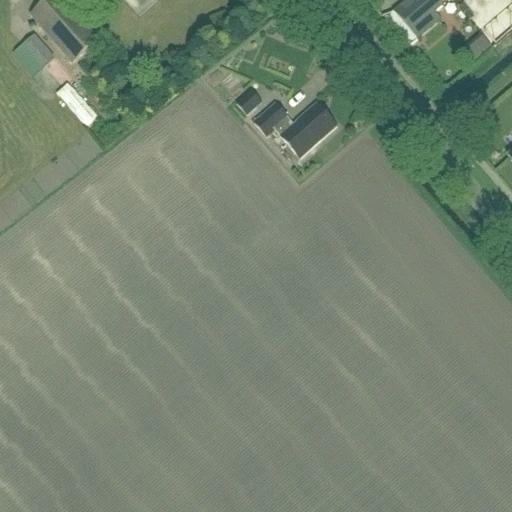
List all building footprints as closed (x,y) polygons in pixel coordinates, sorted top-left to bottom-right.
[(76,69),(102,46),(60,0),(56,0),(33,21),(76,69)] [(153,2),(155,0),(121,0),(140,21),(157,7),(153,2)] [(438,6),(444,0),(410,0),(394,15),(418,43),(440,24),(435,18),(442,11),(438,6)] [(22,17),(0,31),(0,32),(12,50),(34,36),(22,17)] [(40,73),(54,61),(35,39),(21,51),(40,73)] [(40,79),(50,92),(73,74),(63,61),(40,79)] [(247,120),(257,111),(246,99),(237,108),(247,120)] [(300,163),(337,130),(317,107),(293,128),(288,122),(289,122),(276,107),(253,127),(266,142),(275,134),(300,163)]
